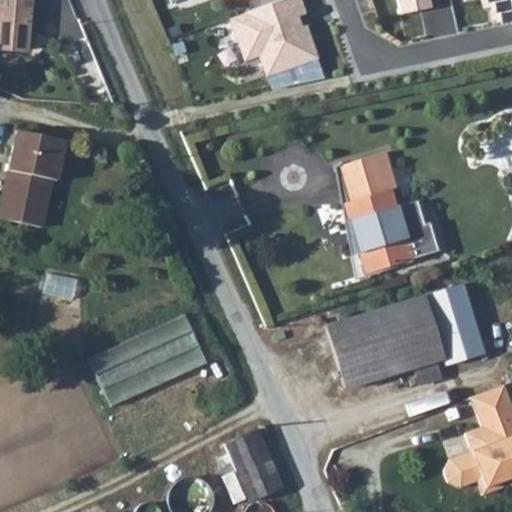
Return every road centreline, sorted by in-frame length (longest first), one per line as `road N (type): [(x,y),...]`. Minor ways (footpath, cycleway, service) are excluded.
road 1 (residential): [(318,511),(95,0)]
road 2 (unknown): [(276,418),(49,511)]
road 3 (residential): [(344,0),(373,57),(406,58),(511,35)]
